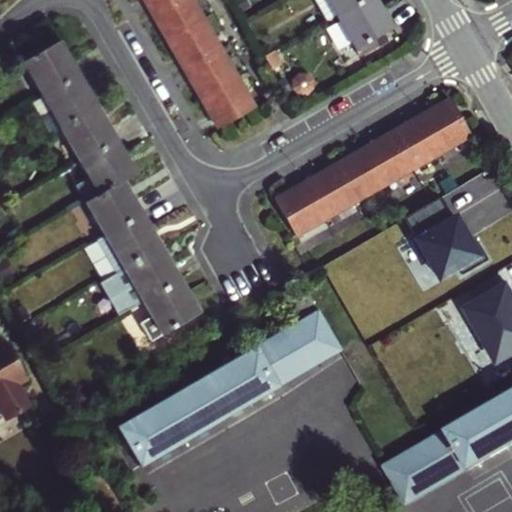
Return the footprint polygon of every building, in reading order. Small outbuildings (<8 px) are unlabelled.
[(143,0),(150,11),(168,0),(143,0)] [(190,0),(168,0),(150,11),(166,39),(202,19),(190,0)] [(313,0),(326,20),(361,0),(313,0)] [(390,28),(373,0),(361,0),(326,20),(335,34),(343,31),(354,48),(390,28)] [(202,19),(166,39),(183,69),(219,49),(202,19)] [(14,66),(33,100),(40,96),(77,75),(57,41),(14,66)] [(219,49),(183,69),(200,98),(235,78),(219,49)] [(59,129),(96,108),(77,75),(40,96),(59,129)] [(200,98),(217,126),(252,106),(235,78),(200,98)] [(450,101),(420,118),(441,154),(470,137),(450,101)] [(59,129),(78,163),(116,141),(96,108),(59,129)] [(420,118),(392,134),(412,170),(441,154),(420,118)] [(412,170),(392,134),(364,151),(384,186),(412,170)] [(116,141),(78,163),(98,196),(123,182),(136,175),(116,141)] [(384,186),(364,151),(334,168),(354,203),(384,186)] [(354,203),(334,168),(305,184),(325,220),(354,203)] [(141,213),(123,182),(98,196),(86,203),(104,235),(141,213)] [(274,201),(295,237),(325,220),(305,184),(274,201)] [(446,192),(402,218),(439,281),(483,255),(446,192)] [(160,247),(141,213),(104,235),(95,240),(115,274),(160,247)] [(179,280),(160,247),(115,274),(125,291),(133,285),(143,302),(179,280)] [(511,282),(508,275),(459,300),(493,368),(511,358),(511,282)] [(198,313),(179,280),(143,302),(161,334),(198,313)] [(300,283),(276,296),(292,324),(316,310),(300,283)] [(338,350),(316,310),(292,324),(257,345),(280,385),(338,350)] [(0,383),(23,371),(5,340),(0,342),(0,383)] [(280,385),(257,345),(114,428),(138,466),(280,385)] [(27,379),(23,371),(0,383),(0,410),(6,421),(32,406),(19,384),(27,379)] [(511,393),(443,433),(466,472),(511,445),(511,393)] [(466,472),(443,433),(382,468),(405,507),(466,472)]
